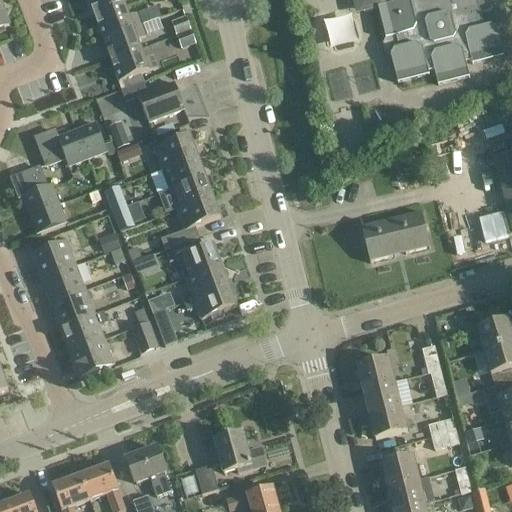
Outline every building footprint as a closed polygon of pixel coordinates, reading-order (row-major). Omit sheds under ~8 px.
[(87,0),(95,20),(125,9),(121,0),(87,0)] [(379,9),(386,40),(384,46),(385,54),(392,58),(398,84),(430,77),(429,73),(435,72),(438,87),(450,84),(470,79),(466,64),(471,63),(472,66),(504,58),(497,31),(491,28),(484,29),(481,16),(490,14),(492,9),(490,0),(351,0),(356,14),(379,9)] [(0,31),(9,28),(0,3),(0,31)] [(125,9),(95,20),(103,41),(141,27),(137,14),(128,17),(125,9)] [(177,38),(191,32),(186,20),(172,25),(177,38)] [(103,41),(111,62),(141,51),(137,40),(145,37),(141,27),(103,41)] [(197,47),(191,32),(177,38),(182,52),(197,47)] [(119,85),(122,83),(125,91),(144,84),(141,76),(158,70),(153,57),(144,60),(141,51),(111,62),(119,85)] [(184,112),(186,118),(187,118),(174,85),(148,95),(144,84),(125,91),(121,93),(126,105),(139,100),(149,125),(184,112)] [(121,124),(109,128),(117,151),(130,147),(121,124)] [(96,126),(77,133),(87,159),(106,152),(109,159),(116,156),(115,154),(116,153),(113,145),(105,148),(96,126)] [(171,145),(155,151),(162,172),(198,159),(190,138),(188,139),(186,132),(169,138),(171,145)] [(46,169),(49,168),(52,176),(61,173),(58,165),(65,162),(66,162),(58,140),(56,133),(35,140),(46,169)] [(77,133),(58,140),(66,162),(65,162),(67,167),(87,159),(77,133)] [(115,154),(116,156),(120,166),(129,162),(125,150),(116,153),(115,154)] [(511,155),(494,160),(511,229),(511,155)] [(162,172),(170,192),(206,179),(198,159),(162,172)] [(47,189),(40,170),(11,181),(19,201),(23,199),(47,189)] [(213,199),(206,179),(170,192),(177,213),(213,199)] [(23,199),(31,218),(59,207),(52,187),(47,189),(23,199)] [(105,194),(108,202),(113,214),(127,208),(119,187),(105,194)] [(98,193),(89,196),(92,206),(102,202),(98,193)] [(221,220),(213,199),(177,213),(185,233),(161,242),(166,253),(200,241),(196,230),(221,220)] [(59,207),(31,218),(38,237),(67,226),(59,207)] [(113,214),(117,226),(120,233),(135,228),(127,208),(113,214)] [(422,216),(382,225),(363,230),(361,222),(360,223),(370,266),(371,265),(371,264),(395,259),(394,255),(404,252),(405,256),(429,250),(429,251),(430,251),(422,216)] [(99,241),(104,256),(120,250),(114,235),(99,241)] [(166,253),(170,265),(179,262),(186,282),(222,268),(214,248),(204,252),(200,241),(166,253)] [(42,282),(75,269),(66,244),(32,257),(42,282)] [(132,266),(141,262),(137,250),(128,253),(132,266)] [(112,255),(116,268),(125,264),(120,252),(112,255)] [(141,262),(132,266),(137,277),(146,274),(141,262)] [(184,305),(229,289),(222,268),(186,282),(191,294),(182,298),(184,305)] [(52,306),(85,294),(75,269),(42,282),(52,306)] [(128,293),(136,290),(132,278),(123,281),(128,293)] [(229,289),(184,305),(188,314),(197,310),(201,323),(237,309),(229,289)] [(61,331),(94,318),(85,294),(52,306),(61,331)] [(152,318),(161,314),(156,303),(147,306),(152,318)] [(484,354),(511,345),(511,329),(509,321),(503,323),(499,311),(473,318),(484,354)] [(135,315),(141,328),(149,325),(144,312),(135,315)] [(61,331),(70,355),(104,343),(99,330),(109,327),(104,314),(94,318),(61,331)] [(161,314),(152,318),(156,329),(165,326),(161,314)] [(149,325),(141,328),(132,332),(142,357),(158,350),(149,325)] [(104,343),(70,355),(80,381),(113,368),(104,343)] [(511,345),(484,354),(494,388),(511,383),(511,345)] [(424,352),(428,370),(421,372),(423,378),(430,376),(430,378),(432,378),(432,376),(443,373),(436,349),(424,352)] [(363,393),(395,385),(388,360),(357,368),(363,393)] [(1,373),(0,372),(0,396),(8,393),(1,373)] [(432,376),(432,378),(438,401),(449,398),(443,373),(432,376)] [(491,418),(502,414),(505,423),(511,421),(511,383),(494,388),(495,390),(483,393),(491,418)] [(395,385),(363,393),(370,417),(401,409),(395,385)] [(456,391),(458,399),(470,396),(468,388),(456,391)] [(473,406),(470,396),(458,399),(461,410),(473,406)] [(401,409),(370,417),(376,442),(407,434),(401,409)] [(457,434),(454,422),(429,429),(432,441),(457,434)] [(460,447),(457,434),(432,441),(435,453),(460,447)] [(239,476),(247,474),(266,469),(261,451),(248,455),(243,436),(215,444),(224,476),(238,472),(239,476)] [(488,454),(485,445),(469,450),(471,459),(488,454)] [(166,475),(164,469),(157,450),(127,462),(136,486),(150,481),(156,499),(171,494),(164,475),(166,475)] [(413,457),(401,460),(382,465),(388,490),(419,482),(413,457)] [(125,511),(109,468),(81,479),(90,503),(107,496),(112,511),(125,511)] [(195,473),(202,498),(219,493),(212,469),(195,473)] [(466,470),(455,473),(462,498),(472,496),(466,470)] [(194,478),(181,482),(186,499),(199,495),(194,478)] [(73,511),(72,509),(90,503),(81,479),(53,489),(61,511),(73,511)] [(419,482),(388,490),(393,511),(404,511),(425,507),(419,482)] [(278,511),(272,490),(253,495),(226,503),(228,511),(239,511),(251,509),(251,511),(278,511)] [(490,511),(485,492),(473,495),(477,511),(490,511)] [(35,511),(30,497),(7,506),(9,511),(35,511)] [(471,497),(458,501),(460,511),(470,511),(475,511),(471,497)] [(133,504),(135,511),(152,511),(148,498),(133,504)]
